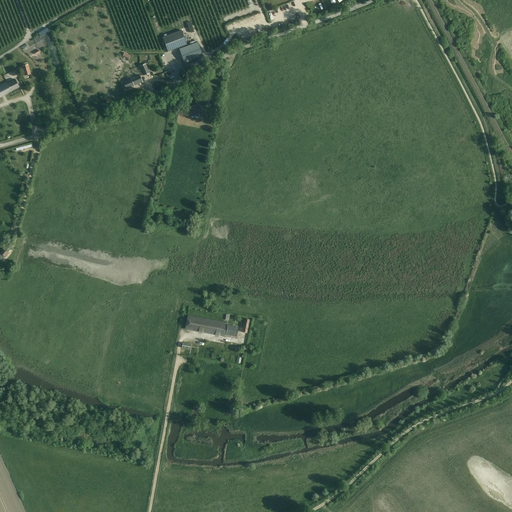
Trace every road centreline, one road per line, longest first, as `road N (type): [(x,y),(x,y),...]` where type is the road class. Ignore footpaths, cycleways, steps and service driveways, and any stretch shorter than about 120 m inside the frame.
road 1 (unclassified): [(0,146),(165,94),(230,54)]
road 2 (track): [(307,511),(417,423),(511,381)]
road 3 (unclassified): [(230,54),(375,0)]
road 4 (track): [(36,135),(3,260)]
